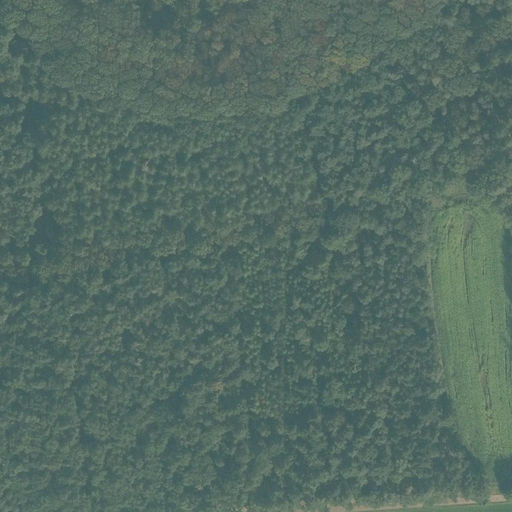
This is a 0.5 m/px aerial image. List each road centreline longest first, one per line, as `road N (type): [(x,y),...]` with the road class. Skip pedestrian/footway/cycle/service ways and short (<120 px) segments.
road 1 (track): [(427,0),(295,80),(323,206),(416,504)]
road 2 (track): [(0,253),(511,176)]
road 3 (track): [(8,0),(90,493)]
road 4 (track): [(273,0),(295,80),(251,94),(191,97),(131,93),(95,80),(51,47),(17,0)]
